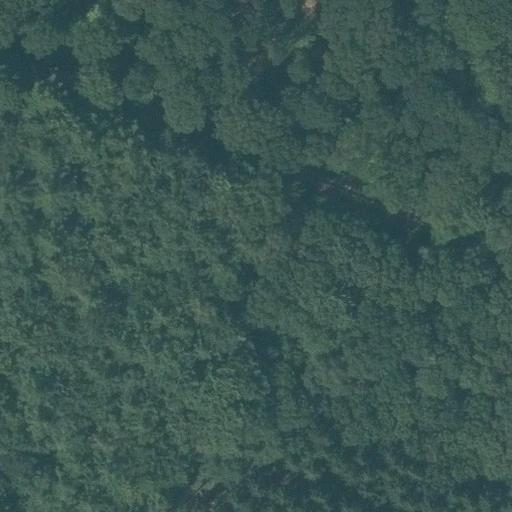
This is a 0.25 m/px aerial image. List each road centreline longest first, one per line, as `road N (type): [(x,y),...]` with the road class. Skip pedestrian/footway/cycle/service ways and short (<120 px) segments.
road 1 (track): [(130,511),(270,157)]
road 2 (track): [(270,157),(0,48)]
road 3 (track): [(511,253),(270,157)]
road 4 (track): [(270,157),(333,0)]
